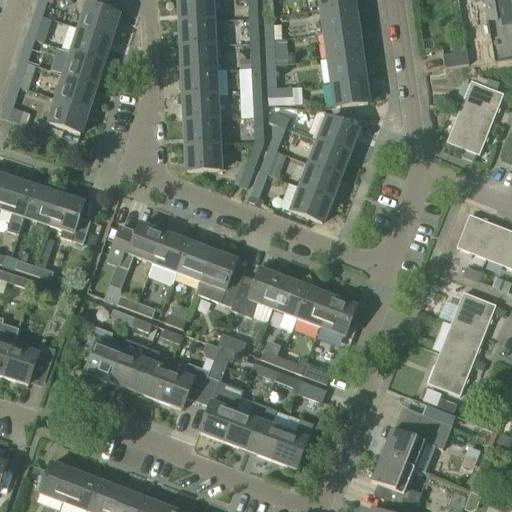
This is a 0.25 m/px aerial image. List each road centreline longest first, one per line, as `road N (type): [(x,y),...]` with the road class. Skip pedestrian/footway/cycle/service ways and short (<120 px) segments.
road 1 (residential): [(387,268),(154,177),(147,16),(136,0)]
road 2 (residential): [(317,511),(366,385),(362,349),(387,268)]
road 3 (residential): [(309,511),(120,437)]
road 4 (residential): [(421,174),(395,0)]
